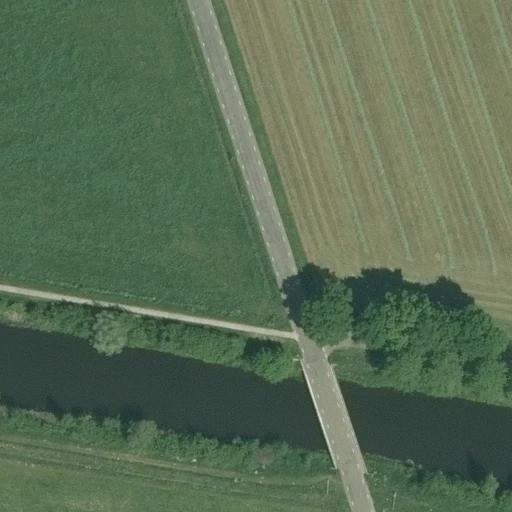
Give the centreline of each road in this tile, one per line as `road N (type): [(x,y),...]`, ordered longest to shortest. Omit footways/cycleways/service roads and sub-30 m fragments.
road 1 (track): [(0,429),(179,468),(354,490)]
road 2 (tertiary): [(306,339),(199,0)]
road 3 (unclassified): [(511,364),(306,339)]
road 4 (tertiary): [(361,511),(306,339)]
